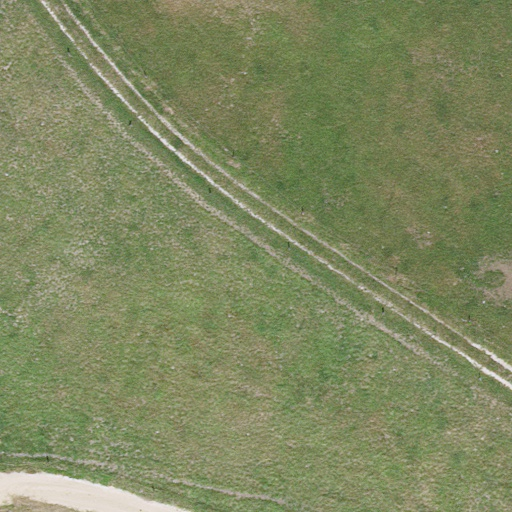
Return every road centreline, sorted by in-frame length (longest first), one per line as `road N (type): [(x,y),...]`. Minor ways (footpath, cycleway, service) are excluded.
road 1 (track): [(511,384),(248,204),(149,120),(47,0)]
road 2 (track): [(0,496),(73,492),(129,511)]
